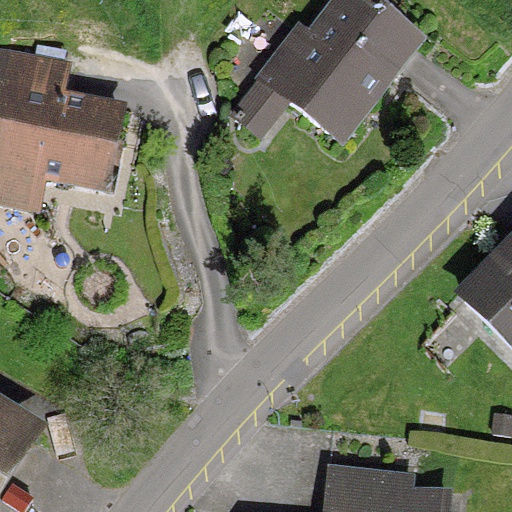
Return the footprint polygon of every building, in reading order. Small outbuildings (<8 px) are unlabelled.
[(333,144),(412,44),(356,0),(341,0),(289,66),(279,58),(258,86),(333,144)] [(0,71),(0,93),(10,96),(0,142),(0,173),(97,194),(114,114),(53,101),(60,71),(3,59),(0,71)] [(511,273),(483,303),(511,330),(511,273)] [(0,425),(0,475),(23,440),(0,425)] [(319,511),(442,511),(443,504),(388,499),(390,482),(323,475),(319,511)]
